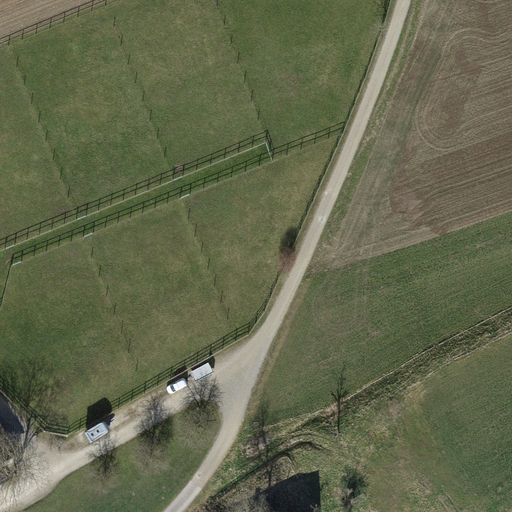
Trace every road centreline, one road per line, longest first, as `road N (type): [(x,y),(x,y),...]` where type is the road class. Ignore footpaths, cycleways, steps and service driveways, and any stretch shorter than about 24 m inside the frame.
road 1 (track): [(204,479),(232,435),(345,168),(406,0)]
road 2 (track): [(245,391),(191,395),(0,505)]
